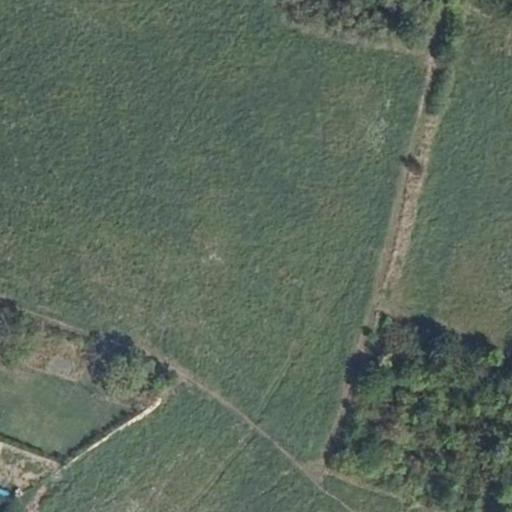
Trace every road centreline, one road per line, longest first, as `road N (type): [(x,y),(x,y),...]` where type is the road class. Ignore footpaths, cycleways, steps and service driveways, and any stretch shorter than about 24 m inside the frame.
road 1 (track): [(321,484),(348,452),(381,324),(421,164),(443,0)]
road 2 (track): [(0,314),(123,350),(358,511)]
